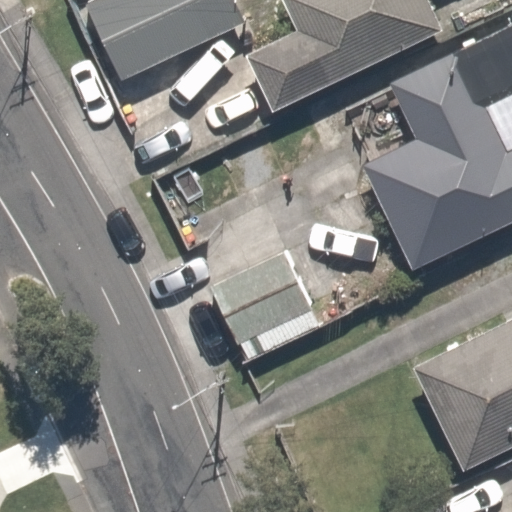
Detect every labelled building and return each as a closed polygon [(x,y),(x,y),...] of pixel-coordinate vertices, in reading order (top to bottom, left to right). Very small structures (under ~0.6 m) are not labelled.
[(119,74),(243,17),(235,0),(85,0),(84,1),(119,74)] [(243,49),(270,107),(442,25),(429,0),(282,0),(294,25),(243,49)] [(413,132),(359,157),(410,265),(511,215),(511,15),(386,76),(413,132)] [(266,139),(284,169),(352,129),(333,98),(266,139)] [(320,324),(283,246),(210,280),(247,358),(320,324)] [(511,441),(511,311),(409,362),(462,465),(511,441)]
